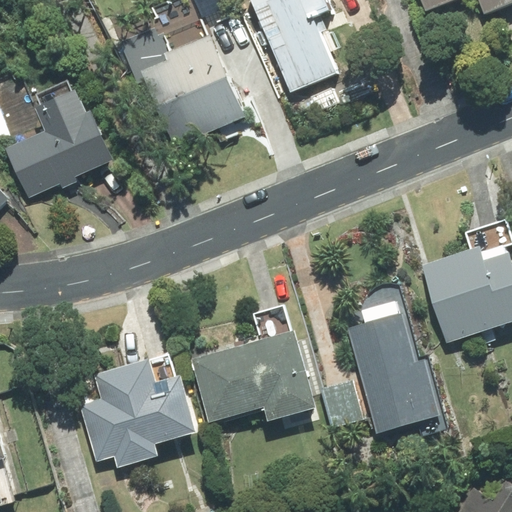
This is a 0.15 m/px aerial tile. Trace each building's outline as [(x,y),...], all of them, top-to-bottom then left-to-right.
[(265,0),(299,91),(347,73),(326,16),(347,8),(343,0),(265,0)] [(486,0),(492,16),(511,9),(511,0),(427,0),(432,14),(473,0),(486,0)] [(258,119),(225,33),(216,36),(210,22),(172,37),(180,58),(154,68),(183,147),(258,119)] [(86,177),(127,158),(94,88),(86,91),(81,80),(49,93),(54,104),(48,106),(59,130),(19,149),(39,199),(70,184),(72,188),(88,181),(86,177)] [(0,143),(19,137),(0,84),(0,143)] [(0,214),(21,197),(0,171),(0,214)] [(511,251),(498,256),(493,241),(430,262),(455,339),(511,320),(511,251)] [(431,434),(459,426),(448,385),(443,386),(433,353),(425,355),(411,307),(355,324),(386,431),(427,419),(431,434)] [(322,419),(318,407),(331,403),(309,326),(199,357),(217,420),(275,404),(279,418),(281,417),(285,429),(322,419)] [(167,353),(104,369),(112,394),(86,403),(106,459),(123,453),(127,465),(170,451),(167,441),(211,426),(192,371),(176,377),(167,353)] [(362,378),(330,386),(340,426),(372,417),(362,378)] [(0,396),(0,503),(17,499),(4,454),(20,450),(5,395),(0,396)] [(511,511),(511,488),(508,497),(479,482),(462,511),(511,511)]
